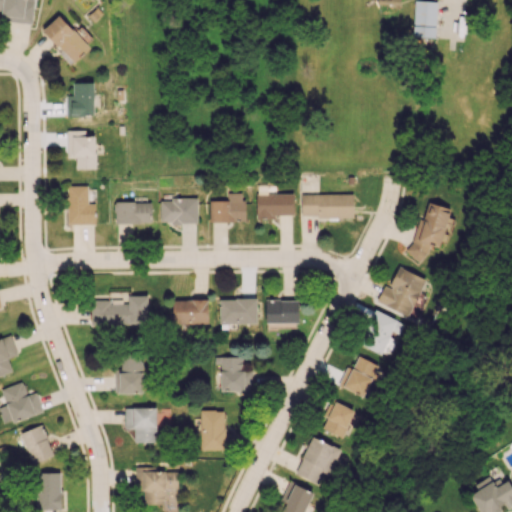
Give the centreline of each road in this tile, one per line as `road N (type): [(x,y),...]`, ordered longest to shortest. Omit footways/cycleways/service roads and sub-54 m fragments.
road 1 (residential): [(0,69),(20,69),(34,97),(40,283),(93,432),(100,511)]
road 2 (residential): [(394,187),(381,231),(238,511)]
road 3 (residential): [(356,276),(295,261),(38,266)]
